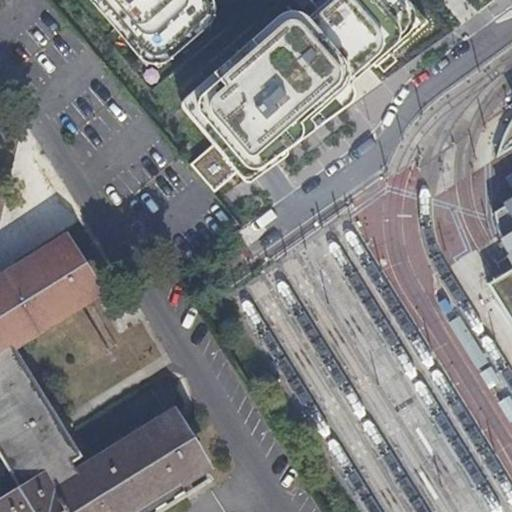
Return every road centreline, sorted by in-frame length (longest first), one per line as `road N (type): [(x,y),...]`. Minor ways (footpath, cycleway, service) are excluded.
road 1 (residential): [(511,25),(399,115),(371,154),(233,260)]
road 2 (unknown): [(164,321),(0,428)]
